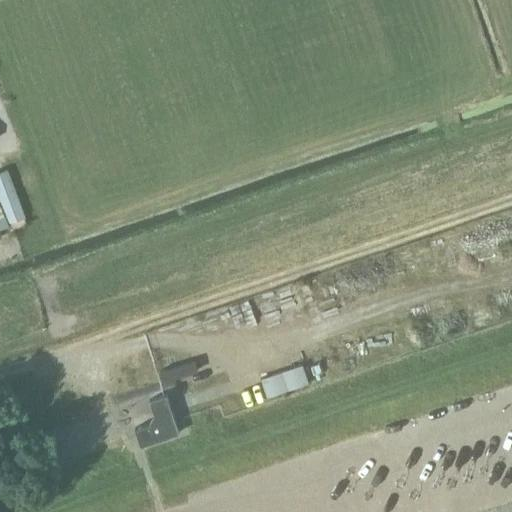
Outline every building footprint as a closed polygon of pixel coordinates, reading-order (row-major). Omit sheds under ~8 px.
[(0,200),(1,204),(8,223),(25,217),(7,170),(0,172),(0,200)] [(1,204),(0,204),(0,226),(8,223),(1,204)] [(221,318),(282,305),(279,289),(260,293),(259,292),(217,301),(221,318)] [(154,354),(160,375),(194,365),(188,344),(154,354)] [(302,364),(260,378),(266,396),(308,382),(302,364)] [(124,391),(124,402),(144,402),(144,391),(124,391)] [(178,432),(174,419),(166,394),(163,394),(149,399),(156,421),(154,422),(134,428),(140,445),(178,432)]
